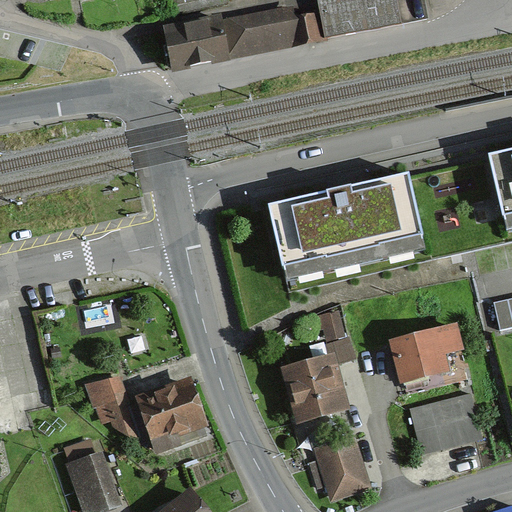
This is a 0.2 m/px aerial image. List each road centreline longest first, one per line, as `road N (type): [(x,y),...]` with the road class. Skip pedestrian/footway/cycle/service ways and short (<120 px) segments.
road 1 (residential): [(511,24),(142,97)]
road 2 (unclassified): [(169,191),(511,113)]
road 3 (tertiary): [(182,240),(229,410),(282,511)]
road 4 (residential): [(0,278),(182,240)]
road 5 (residential): [(0,20),(125,51),(142,97)]
road 6 (tertiary): [(0,114),(142,97)]
